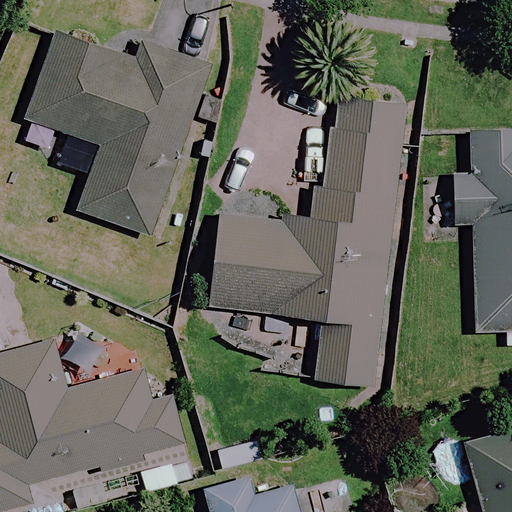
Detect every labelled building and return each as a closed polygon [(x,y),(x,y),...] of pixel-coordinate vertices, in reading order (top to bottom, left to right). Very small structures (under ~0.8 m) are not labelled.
[(135,59),(60,33),(29,119),(105,146),(82,210),(151,235),(210,69),(140,44),(135,59)] [(411,104),(340,98),(333,185),(317,184),(314,223),(223,216),(216,308),(324,317),(319,381),(387,386),(411,104)] [(511,132),(475,133),(475,173),(459,173),(458,225),(479,225),(478,331),(506,331),(506,348),(511,347),(511,132)] [(70,389),(59,342),(0,356),(0,511),(8,511),(34,506),(29,486),(187,447),(175,395),(155,400),(148,370),(70,389)] [(511,511),(511,430),(467,444),(486,511),(511,511)] [(304,511),(299,493),(283,498),(277,473),(210,491),(215,511),(304,511)]
